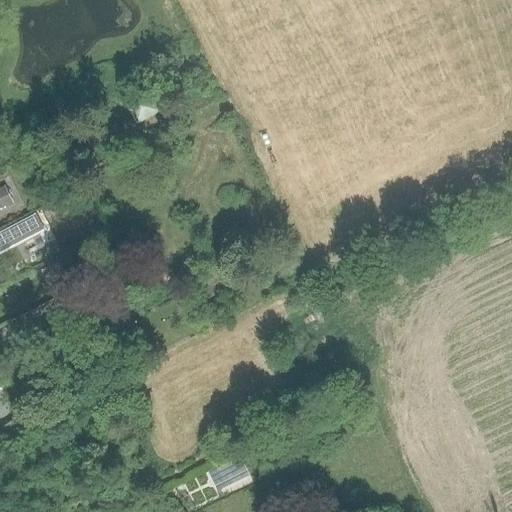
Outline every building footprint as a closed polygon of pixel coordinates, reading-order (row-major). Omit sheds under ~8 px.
[(140,121),(163,114),(156,89),(132,96),(140,121)] [(53,146),(63,165),(124,133),(114,114),(53,146)] [(6,185),(0,188),(0,209),(15,202),(6,185)] [(33,217),(0,234),(0,250),(39,230),(33,217)] [(23,317),(18,320),(19,325),(23,328),(27,325),(27,320),(23,317)] [(19,421),(0,430),(0,439),(3,445),(25,434),(19,421)]
